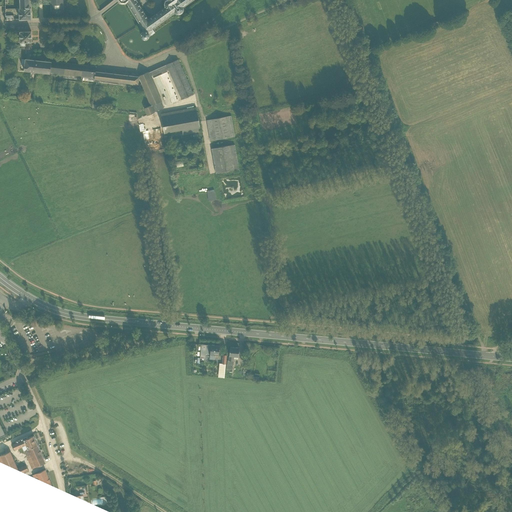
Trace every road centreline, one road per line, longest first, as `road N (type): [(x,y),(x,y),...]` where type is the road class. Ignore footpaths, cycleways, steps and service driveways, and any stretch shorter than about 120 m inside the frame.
road 1 (secondary): [(486,355),(78,316),(28,298)]
road 2 (unclassified): [(347,0),(486,355)]
road 3 (unclassified): [(65,511),(45,429),(0,326)]
road 4 (track): [(26,385),(111,352),(196,338)]
road 5 (unknown): [(196,98),(180,54),(126,62),(88,0)]
